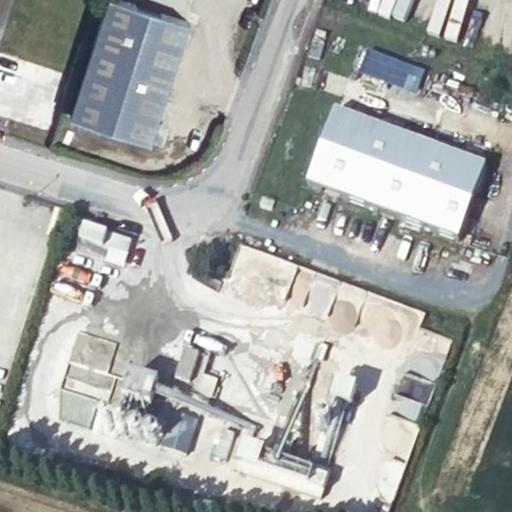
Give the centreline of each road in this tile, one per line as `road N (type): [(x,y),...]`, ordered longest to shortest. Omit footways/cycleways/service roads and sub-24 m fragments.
road 1 (track): [(400,511),(480,291),(228,203)]
road 2 (unclassified): [(228,203),(152,212),(0,163)]
road 3 (unclassified): [(228,203),(298,0)]
